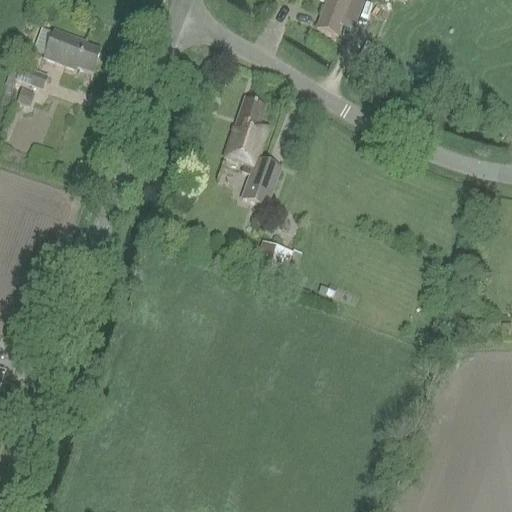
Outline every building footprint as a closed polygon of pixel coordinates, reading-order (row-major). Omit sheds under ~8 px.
[(326,0),(315,32),(337,40),(351,0),(349,0),(326,0)] [(91,78),(100,55),(82,48),(83,45),(53,34),(43,62),(74,74),(75,72),(91,78)] [(14,84),(42,94),(48,79),(20,69),(14,84)] [(281,172),(255,163),(266,130),(258,127),(264,110),(244,103),(234,132),(232,132),(222,161),(246,169),(243,176),(249,178),(240,203),(267,212),(281,172)] [(283,282),(292,256),(262,245),(252,271),(283,282)]
